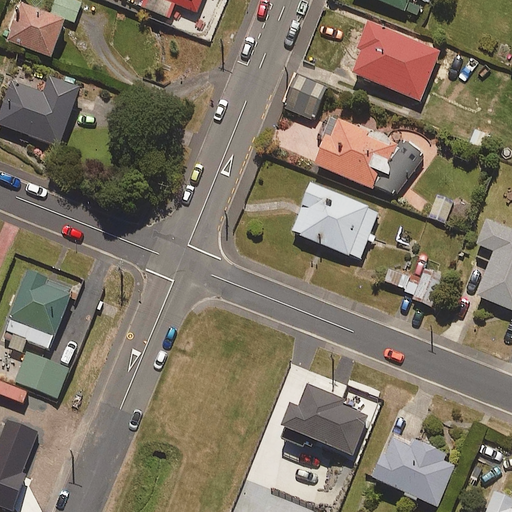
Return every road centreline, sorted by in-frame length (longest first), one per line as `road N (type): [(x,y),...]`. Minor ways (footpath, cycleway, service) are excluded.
road 1 (residential): [(180,263),(511,394)]
road 2 (residential): [(180,263),(285,0)]
road 3 (residential): [(77,511),(180,263)]
road 4 (residential): [(0,192),(180,263)]
